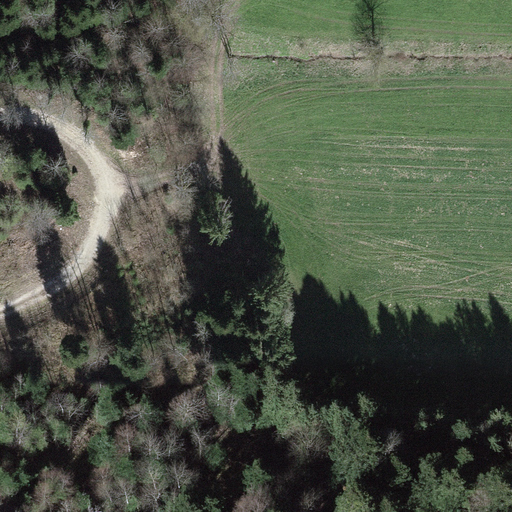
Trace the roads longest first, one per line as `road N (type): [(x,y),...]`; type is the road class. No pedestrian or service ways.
road 1 (track): [(0,116),(45,119),(95,155),(111,186),(96,241)]
road 2 (track): [(0,311),(52,284),(96,241)]
